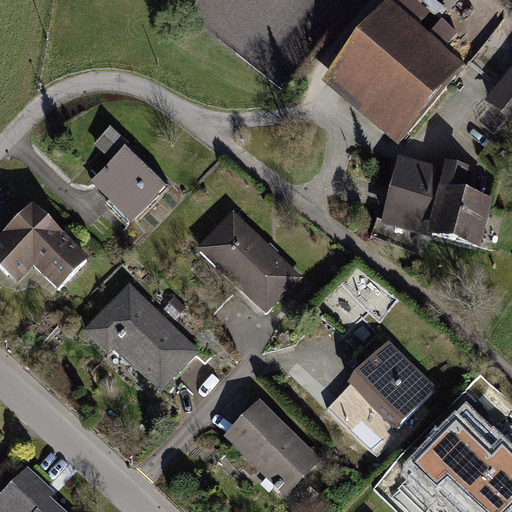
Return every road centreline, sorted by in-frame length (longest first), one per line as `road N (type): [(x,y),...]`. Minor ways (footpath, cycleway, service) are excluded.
road 1 (track): [(511,377),(462,329),(162,99)]
road 2 (residential): [(0,380),(140,511)]
road 3 (residential): [(0,150),(40,107),(75,85),(120,82),(162,99)]
